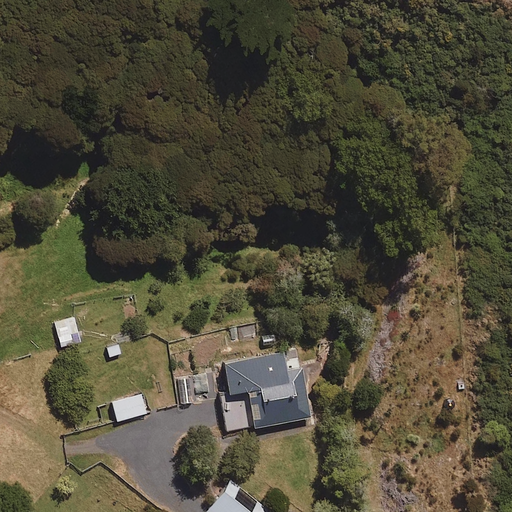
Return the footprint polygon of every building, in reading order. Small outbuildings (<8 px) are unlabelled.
[(61,348),(82,342),(75,316),(53,322),(61,348)] [(106,348),(109,358),(122,354),(119,344),(106,348)] [(225,363),(229,390),(219,392),(226,433),(310,418),(301,369),(287,371),(284,353),(225,363)] [(146,413),(141,394),(112,402),(118,422),(146,413)] [(270,511),(231,480),(206,511),(270,511)]
